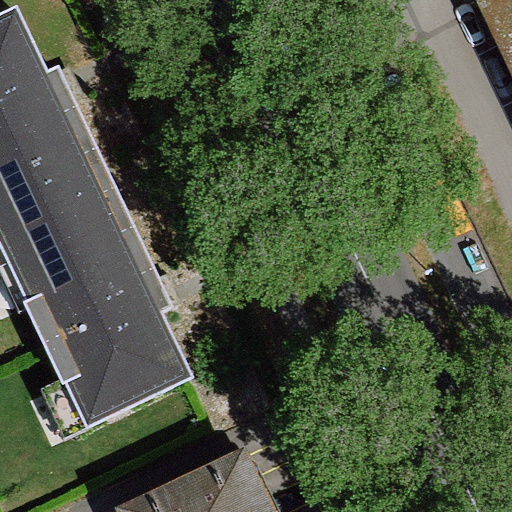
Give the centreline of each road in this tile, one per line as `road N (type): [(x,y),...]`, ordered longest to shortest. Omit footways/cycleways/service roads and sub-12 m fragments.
road 1 (primary): [(477,511),(233,0)]
road 2 (residential): [(511,371),(331,0)]
